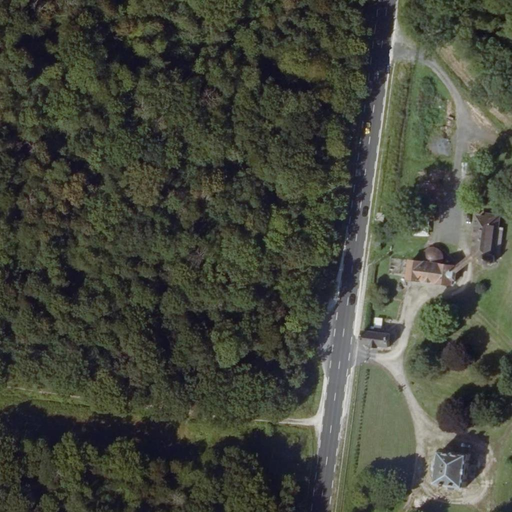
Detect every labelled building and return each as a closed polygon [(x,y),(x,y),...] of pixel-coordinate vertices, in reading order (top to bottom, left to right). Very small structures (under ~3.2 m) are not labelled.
[(500,224),(501,214),(482,214),(479,250),(484,251),(484,255),(484,262),(490,267),(493,268),(496,267),(499,264),(500,258),(498,258),(500,224)] [(439,248),(434,247),(430,249),(426,253),(425,259),(414,259),(412,275),(412,281),(454,284),(454,281),(459,281),(460,272),(457,270),(457,267),(457,262),(448,262),(448,256),(446,252),(443,250),(439,248)] [(484,251),(479,250),(467,259),(457,267),(457,270),(460,272),(469,265),(484,255),(484,251)] [(384,329),(385,317),(377,317),(376,328),(384,329)] [(392,348),(393,336),(367,334),(366,345),(371,346),(371,349),(383,351),(384,348),(392,348)] [(470,489),(475,457),(448,453),(443,485),(470,489)]
